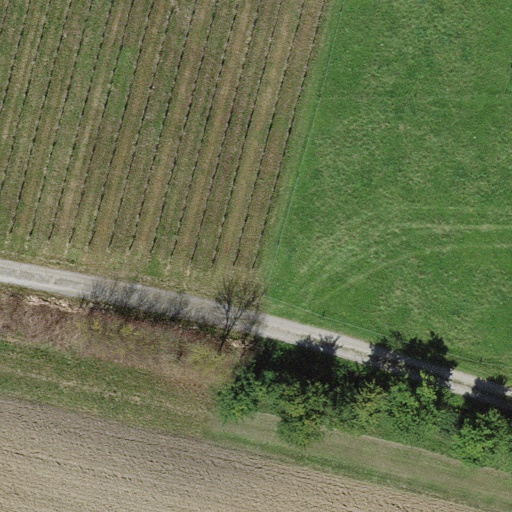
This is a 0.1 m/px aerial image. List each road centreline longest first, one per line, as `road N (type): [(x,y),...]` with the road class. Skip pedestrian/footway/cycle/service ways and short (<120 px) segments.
road 1 (track): [(511,405),(228,318)]
road 2 (track): [(0,275),(228,318)]
